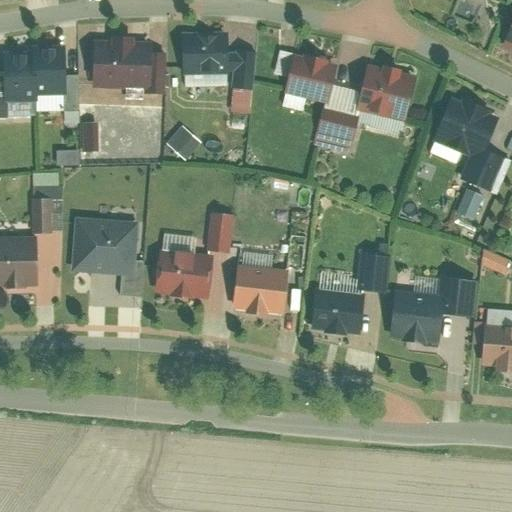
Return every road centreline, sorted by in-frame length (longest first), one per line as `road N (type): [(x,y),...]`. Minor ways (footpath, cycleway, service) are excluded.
road 1 (residential): [(0,344),(131,342),(212,351),(373,398),(458,438)]
road 2 (residential): [(0,396),(458,438)]
road 3 (residential): [(374,18),(128,8),(0,24)]
road 4 (residential): [(511,88),(374,18)]
